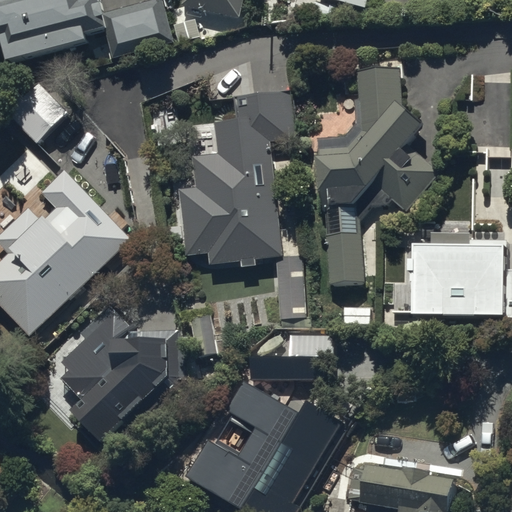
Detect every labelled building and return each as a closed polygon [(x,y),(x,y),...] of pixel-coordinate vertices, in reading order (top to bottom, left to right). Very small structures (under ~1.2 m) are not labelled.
[(0,0),(0,32),(6,31),(12,56),(101,34),(107,57),(175,40),(165,0),(142,0),(109,8),(106,0),(0,0)] [(183,0),(183,3),(239,15),(241,0),(183,0)] [(338,20),(342,0),(343,0),(364,5),(365,0),(313,0),(310,14),(338,20)] [(2,96),(39,140),(79,107),(42,63),(2,96)] [(402,74),(358,76),(360,128),(348,141),(319,143),(322,195),(326,195),(330,285),(363,284),(361,225),(377,208),(383,214),(394,202),(407,214),(442,178),(408,146),(426,126),(404,105),(402,74)] [(292,90),(233,96),(236,119),(212,122),(215,150),(193,153),(196,183),(180,185),(188,252),(211,249),(212,262),(281,254),(268,140),(298,137),(292,90)] [(176,107),(146,110),(149,148),(179,145),(176,107)] [(133,237),(66,168),(43,190),(57,204),(43,217),(31,205),(0,234),(0,239),(10,250),(0,260),(0,300),(33,334),(133,237)] [(506,239),(415,238),(415,254),(410,254),(410,265),(414,265),(413,309),(504,310),(504,325),(511,324),(511,267),(505,267),(506,239)] [(304,257),(276,260),(282,321),(309,319),(304,257)] [(119,336),(133,325),(118,309),(64,360),(73,370),(65,378),(85,398),(78,405),(107,435),(127,416),(136,426),(180,383),(180,376),(183,376),(181,329),(147,330),(147,335),(119,336)] [(191,312),(198,355),(219,352),(212,309),(191,312)] [(250,381),(336,380),(336,334),(289,334),(289,357),(250,357),(250,381)] [(298,414),(243,381),(226,409),(256,427),(237,459),(208,441),(187,475),(248,511),(296,511),(300,507),(293,503),(342,421),(306,400),(298,414)] [(406,465),(368,459),(362,496),(400,503),(398,511),(451,511),(458,474),(434,470),(434,465),(407,460),(406,465)]
